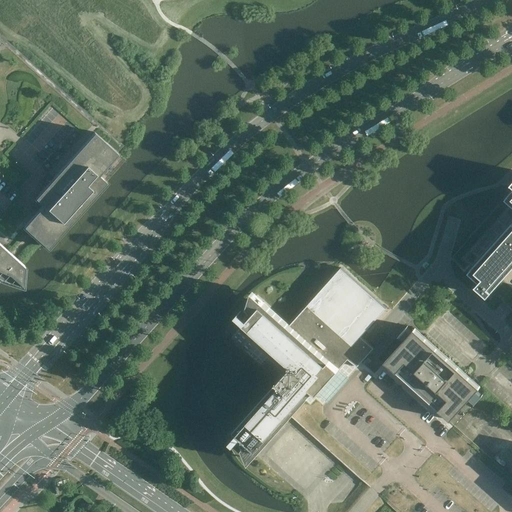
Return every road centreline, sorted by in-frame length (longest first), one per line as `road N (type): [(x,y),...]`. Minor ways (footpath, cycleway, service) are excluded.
road 1 (secondary): [(489,0),(328,76),(236,141),(9,393)]
road 2 (secondary): [(49,423),(270,196),(511,40)]
road 3 (tertiary): [(178,511),(49,423)]
road 4 (tertiary): [(26,438),(131,511)]
